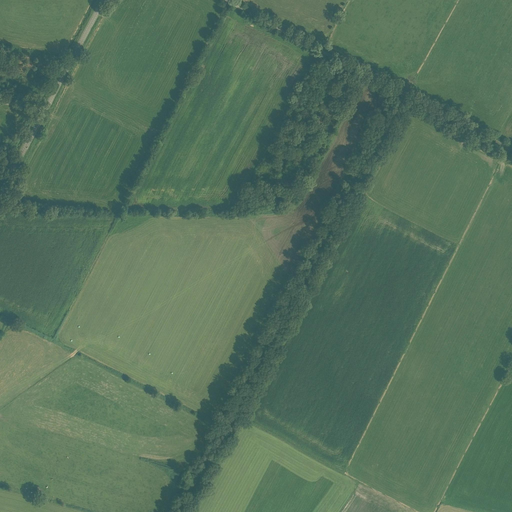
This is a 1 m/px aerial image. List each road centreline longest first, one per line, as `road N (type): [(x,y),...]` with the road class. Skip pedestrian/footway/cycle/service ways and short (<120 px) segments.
road 1 (track): [(180,511),(394,105)]
road 2 (track): [(511,150),(224,0)]
road 3 (tertiary): [(0,194),(102,0)]
